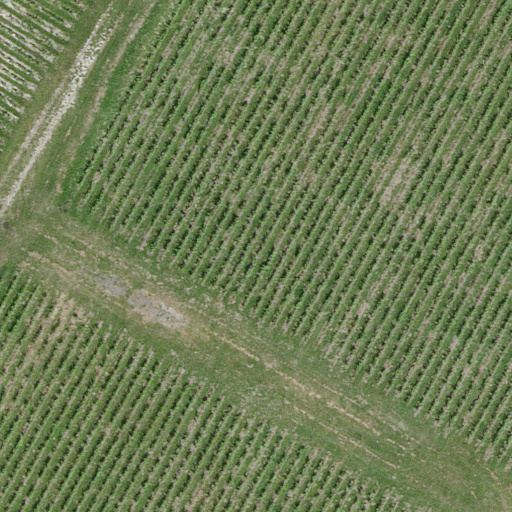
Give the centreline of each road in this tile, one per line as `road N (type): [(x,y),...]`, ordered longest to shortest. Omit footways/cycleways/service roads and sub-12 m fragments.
road 1 (track): [(0,217),(511,508)]
road 2 (track): [(0,216),(122,0)]
